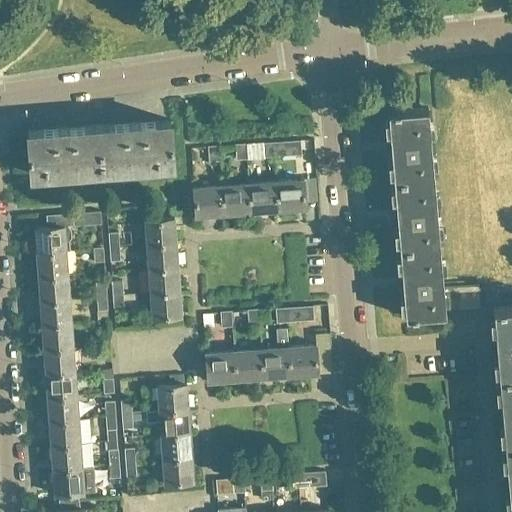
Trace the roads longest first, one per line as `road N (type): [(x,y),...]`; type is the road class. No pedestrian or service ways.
road 1 (residential): [(0,98),(329,54)]
road 2 (residential): [(493,511),(478,337),(350,347)]
road 3 (residential): [(350,347),(329,54)]
road 4 (residential): [(14,511),(0,322)]
road 5 (residential): [(329,54),(493,35)]
road 6 (residential): [(366,511),(350,347)]
